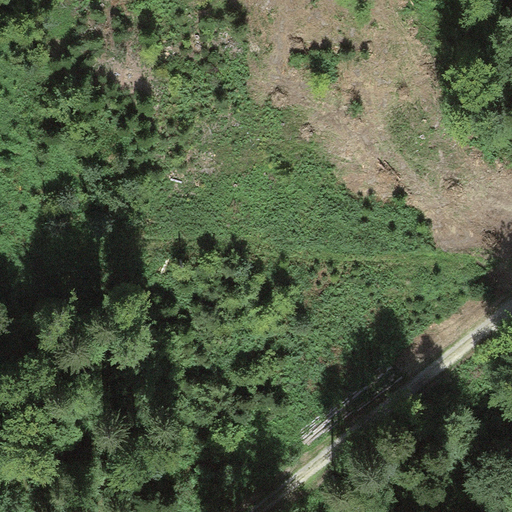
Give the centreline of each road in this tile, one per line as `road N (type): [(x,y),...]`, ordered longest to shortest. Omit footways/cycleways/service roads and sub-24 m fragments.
road 1 (track): [(511,303),(262,511)]
road 2 (track): [(0,246),(241,248)]
